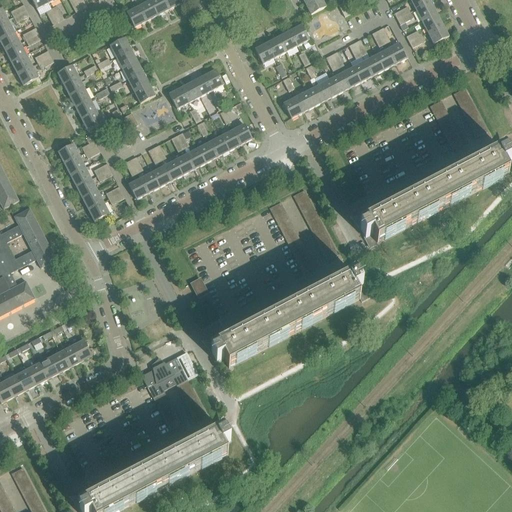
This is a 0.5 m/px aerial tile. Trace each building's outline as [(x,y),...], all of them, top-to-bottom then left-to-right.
[(30,0),(37,12),(49,6),(45,0),(30,0)] [(76,15),(82,12),(75,0),(72,0),(69,2),(76,15)] [(75,0),(82,12),(87,9),(82,0),(75,0)] [(154,0),(150,2),(158,18),(170,12),(168,8),(163,0),(154,0)] [(163,0),(168,8),(170,12),(181,5),(178,0),(163,0)] [(326,9),(326,8),(321,0),(314,0),(305,5),(307,8),(311,17),(326,9)] [(409,0),(416,12),(431,4),(428,0),(409,0)] [(150,2),(138,9),(146,24),(158,18),(150,2)] [(353,15),(350,8),(347,3),(339,7),(345,19),(353,15)] [(422,23),(437,15),(431,4),(416,12),(422,23)] [(14,19),(27,12),(24,7),(11,14),(14,19)] [(57,8),(52,11),(58,24),(64,21),(57,8)] [(146,24),(138,9),(127,15),(135,30),(146,24)] [(407,9),(394,16),(397,21),(410,15),(407,9)] [(0,26),(9,22),(3,10),(0,11),(0,26)] [(53,27),(58,24),(52,11),(46,14),(53,27)] [(30,18),(27,12),(14,19),(17,25),(30,18)] [(400,27),(413,20),(410,15),(397,21),(400,27)] [(437,15),(422,23),(428,35),(443,27),(437,15)] [(9,22),(0,26),(0,41),(15,33),(9,22)] [(309,42),(302,27),(290,33),(298,48),(309,42)] [(443,27),(428,35),(434,47),(437,45),(449,38),(443,27)] [(39,35),(36,30),(23,36),(26,42),(39,35)] [(378,33),(384,46),(390,43),(383,30),(378,33)] [(419,32),(406,39),(409,44),(422,38),(419,32)] [(15,33),(0,41),(6,53),(21,45),(15,33)] [(286,54),(298,48),(290,33),(278,39),(286,54)] [(384,46),(378,33),(372,36),(379,49),(384,46)] [(42,41),(39,35),(26,42),(29,48),(42,41)] [(412,50),(425,43),(422,38),(409,44),(412,50)] [(274,60),(286,54),(278,39),(267,45),(274,60)] [(116,59),(131,51),(125,40),(110,48),(116,59)] [(355,45),(362,58),(367,55),(360,42),(355,45)] [(21,45),(6,53),(12,65),(27,57),(21,45)] [(263,66),(274,60),(267,45),(255,51),(263,66)] [(362,58),(355,45),(349,48),(356,61),(362,58)] [(407,60),(399,45),(388,51),(396,66),(407,60)] [(131,51),(116,59),(122,71),(137,63),(131,51)] [(396,66),(388,51),(376,57),(384,73),(396,66)] [(38,65),(51,59),(48,53),(35,59),(38,65)] [(332,57),(339,70),(344,67),(337,54),(332,57)] [(27,57),(12,65),(18,76),(33,68),(27,57)] [(339,70),(332,57),(326,60),(333,73),(339,70)] [(384,73),(376,57),(364,63),(372,79),(384,73)] [(51,59),(38,65),(41,71),(54,64),(51,59)] [(137,63),(122,71),(128,82),(143,75),(137,63)] [(372,79),(364,63),(353,69),(361,85),(372,79)] [(64,87),(79,79),(73,67),(58,75),(64,87)] [(33,68),(18,76),(24,88),(39,80),(33,68)] [(361,85),(353,69),(341,75),(349,91),(361,85)] [(204,78),(212,93),(224,87),(216,72),(204,78)] [(128,82),(134,94),(149,86),(143,75),(128,82)] [(349,91),(341,75),(330,81),(338,97),(349,91)] [(212,93),(204,78),(193,84),(200,99),(212,93)] [(70,98),(85,91),(79,79),(64,87),(70,98)] [(338,97),(330,81),(318,88),(326,103),(338,97)] [(181,90),(184,95),(189,105),(200,99),(193,84),(181,90)] [(149,86),(134,94),(140,106),(156,98),(149,86)] [(326,103),(318,88),(307,94),(315,109),(326,103)] [(189,105),(184,95),(181,90),(169,96),(177,111),(189,105)] [(456,101),(468,96),(465,90),(454,96),(456,101)] [(77,110),(91,102),(85,91),(70,98),(77,110)] [(315,109),(307,94),(295,100),(303,115),(315,109)] [(459,107),(470,101),(468,96),(456,101),(459,107)] [(303,115),(295,100),(283,106),(291,121),(303,115)] [(462,112),(473,106),(470,101),(459,107),(462,112)] [(83,122),(97,114),(91,102),(77,110),(83,122)] [(433,114),(444,108),(441,102),(430,108),(433,114)] [(465,118),(476,112),(473,106),(462,112),(465,118)] [(436,119),(447,113),(444,108),(433,114),(436,119)] [(224,121),(229,118),(226,112),(221,115),(224,121)] [(468,123),(479,117),(476,112),(465,118),(468,123)] [(438,125),(450,119),(447,113),(436,119),(438,125)] [(97,114),(83,122),(89,133),(103,125),(97,114)] [(124,120),(130,131),(138,127),(132,115),(124,120)] [(470,128),(482,123),(479,117),(468,123),(470,128)] [(441,130),(452,124),(450,119),(438,125),(441,130)] [(482,123),(470,128),(473,134),(484,128),(482,123)] [(444,135),(455,129),(452,124),(441,130),(444,135)] [(233,132),(241,147),(252,141),(244,126),(233,132)] [(484,128),(473,134),(476,139),(487,133),(484,128)] [(447,141),(458,135),(455,129),(444,135),(447,141)] [(241,147),(233,132),(221,138),(229,153),(241,147)] [(177,138),(183,151),(189,148),(183,135),(177,138)] [(450,146),(461,140),(458,135),(447,141),(450,146)] [(183,151),(177,138),(171,141),(178,154),(183,151)] [(229,153),(221,138),(210,144),(218,159),(229,153)] [(461,140),(450,146),(452,151),(464,146),(461,140)] [(85,155),(98,149),(95,143),(82,150),(85,155)] [(218,159),(210,144),(198,150),(206,166),(218,159)] [(65,166),(80,157),(74,146),(59,154),(65,166)] [(159,147),(154,150),(160,163),(166,160),(159,147)] [(489,152),(369,215),(360,219),(363,225),(359,227),(361,231),(360,231),(365,240),(370,249),(378,245),(379,244),(508,177),(509,176),(504,167),(511,164),(507,154),(506,155),(505,151),(500,154),(497,148),(489,152)] [(98,149),(85,155),(87,161),(101,154),(98,149)] [(154,150),(148,153),(155,166),(160,163),(154,150)] [(206,166),(198,150),(186,156),(194,172),(206,166)] [(175,162),(183,178),(194,172),(186,156),(175,162)] [(71,177),(86,169),(80,157),(65,166),(71,177)] [(131,162),(137,175),(143,172),(136,159),(131,162)] [(137,175),(131,162),(125,165),(132,178),(137,175)] [(163,168),(171,184),(183,178),(175,162),(163,168)] [(0,318),(35,300),(26,283),(17,288),(11,275),(37,262),(42,270),(54,264),(58,262),(57,260),(31,210),(30,210),(14,219),(19,228),(1,237),(0,235),(0,204),(4,212),(9,209),(20,203),(19,200),(0,164),(0,318)] [(97,178),(110,171),(107,166),(94,173),(97,178)] [(151,175),(159,190),(171,184),(163,168),(151,175)] [(77,189),(92,181),(86,169),(71,177),(77,189)] [(110,171),(97,178),(100,184),(113,177),(110,171)] [(140,181),(148,196),(159,190),(151,175),(140,181)] [(83,200),(98,192),(92,181),(77,189),(83,200)] [(129,187),(137,202),(148,196),(140,181),(129,187)] [(109,201),(122,195),(119,189),(106,196),(109,201)] [(89,212),(105,204),(98,192),(83,200),(89,212)] [(296,203),(307,197),(304,192),(293,198),(296,203)] [(122,195),(109,201),(112,207),(125,200),(122,195)] [(299,209),(310,203),(307,197),(296,203),(299,209)] [(310,203),(299,209),(302,214),(313,208),(310,203)] [(105,204),(89,212),(95,224),(111,216),(105,204)] [(272,216),(284,210),(281,204),(270,210),(272,216)] [(305,219),(316,213),(313,208),(302,214),(305,219)] [(275,221),(286,215),(284,210),(272,216),(275,221)] [(307,225),(318,219),(316,213),(305,219),(307,225)] [(278,226),(289,220),(286,215),(275,221),(278,226)] [(310,230),(321,224),(318,219),(307,225),(310,230)] [(281,232),(292,226),(289,220),(278,226),(281,232)] [(313,235),(324,230),(321,224),(310,230),(313,235)] [(284,237),(295,231),(292,226),(281,232),(284,237)] [(316,241),(327,235),(324,230),(313,235),(316,241)] [(286,242),(298,237),(295,231),(284,237),(286,242)] [(327,235),(316,241),(319,246),(330,240),(327,235)] [(289,248),(300,242),(298,237),(286,242),(289,248)] [(321,252),(332,246),(330,240),(319,246),(321,252)] [(292,253),(303,247),(300,242),(289,248),(292,253)] [(324,257),(335,251),(332,246),(321,252),(324,257)] [(295,259),(306,253),(303,247),(292,253),(295,259)] [(335,251),(324,257),(327,262),(338,256),(335,251)] [(298,264),(309,258),(306,253),(295,259),(298,264)] [(300,269),(312,263),(309,258),(298,264),(300,269)] [(312,263),(300,269),(303,275),(314,269),(312,263)] [(56,268),(65,285),(72,282),(62,264),(56,268)] [(340,276),(226,336),(220,339),(212,344),(215,349),(211,352),(212,355),(217,364),(224,360),(229,369),(230,369),(359,301),(360,301),(362,304),(378,295),(371,283),(363,287),(360,282),(358,279),(356,276),(352,278),(349,272),(340,276)] [(199,300),(208,295),(200,281),(191,286),(199,300)] [(72,348),(80,364),(92,358),(84,342),(72,348)] [(80,364),(72,348),(61,354),(69,370),(80,364)] [(69,370),(61,354),(50,360),(58,376),(69,370)] [(150,374),(142,378),(145,384),(148,389),(150,393),(152,398),(153,400),(165,394),(164,393),(176,386),(177,388),(188,382),(198,377),(187,355),(186,355),(177,360),(168,364),(166,365),(165,366),(164,367),(159,362),(154,367),(155,371),(153,372),(152,373),(150,374)] [(58,376),(50,360),(38,366),(46,382),(58,376)] [(46,382),(38,366),(27,372),(35,388),(46,382)] [(35,388),(27,372),(16,378),(24,394),(35,388)] [(24,394),(16,378),(4,384),(12,400),(24,394)] [(188,382),(177,388),(180,393),(191,388),(188,382)] [(0,386),(0,402),(1,406),(12,400),(4,384),(0,386)] [(191,388),(180,393),(183,399),(194,393),(191,388)] [(194,393),(183,399),(185,404),(197,398),(194,393)] [(165,394),(153,400),(154,402),(156,406),(168,400),(165,394)] [(197,398),(185,404),(188,409),(200,404),(197,398)] [(168,400),(156,406),(157,406),(159,411),(170,405),(168,400)] [(200,404),(188,409),(191,415),(202,409),(200,404)] [(170,405),(159,411),(161,415),(162,416),(173,411),(170,405)] [(202,409),(191,415),(194,420),(205,414),(202,409)] [(173,411),(162,416),(163,419),(165,422),(176,416),(173,411)] [(176,416),(165,422),(166,424),(168,427),(179,421),(176,416)] [(179,421),(168,427),(168,428),(170,433),(181,427),(182,427),(179,421)] [(121,511),(227,457),(228,456),(223,447),(231,443),(226,434),(224,431),(219,433),(217,428),(208,432),(88,495),(80,499),(83,505),(78,507),(80,510),(80,511),(121,511)] [(15,481),(26,475),(23,470),(12,476),(15,481)] [(26,475),(15,481),(17,486),(29,481),(26,475)] [(29,481),(17,486),(20,492),(31,486),(29,481)] [(31,486),(20,492),(23,497),(34,491),(31,486)] [(34,491),(23,497),(26,503),(37,497),(34,491)] [(37,497),(26,503),(29,508),(40,502),(37,497)] [(0,509),(1,508),(10,504),(8,498),(0,502),(0,509)] [(40,502),(29,508),(30,511),(33,511),(42,507),(40,502)]
